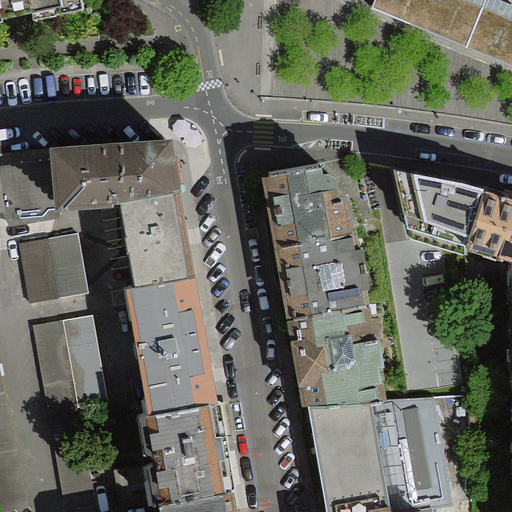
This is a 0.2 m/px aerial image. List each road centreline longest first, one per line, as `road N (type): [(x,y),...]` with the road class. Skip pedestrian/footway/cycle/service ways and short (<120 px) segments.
road 1 (residential): [(277,511),(217,120)]
road 2 (residential): [(217,120),(262,133),(511,160)]
road 3 (residential): [(0,124),(172,107),(217,120)]
road 4 (residential): [(217,120),(198,38),(187,16),(164,0)]
